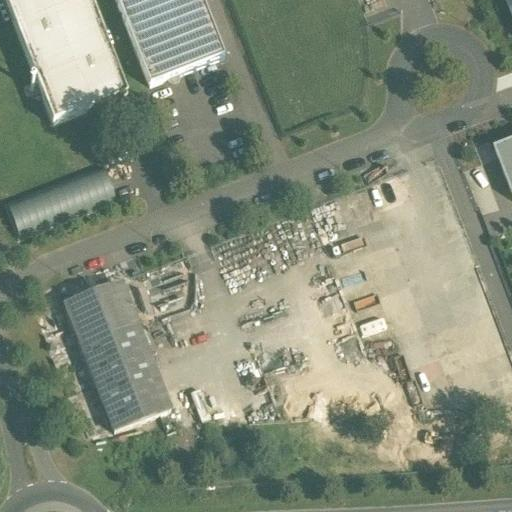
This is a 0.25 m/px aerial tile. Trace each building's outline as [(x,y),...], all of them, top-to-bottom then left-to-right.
[(87,0),(1,0),(52,129),(126,101),(87,0)] [(198,0),(113,0),(149,92),(223,63),(198,0)] [(511,0),(502,0),(511,25),(511,0)] [(511,147),(495,154),(511,201),(511,147)] [(169,417),(120,290),(64,312),(113,439),(169,417)]
